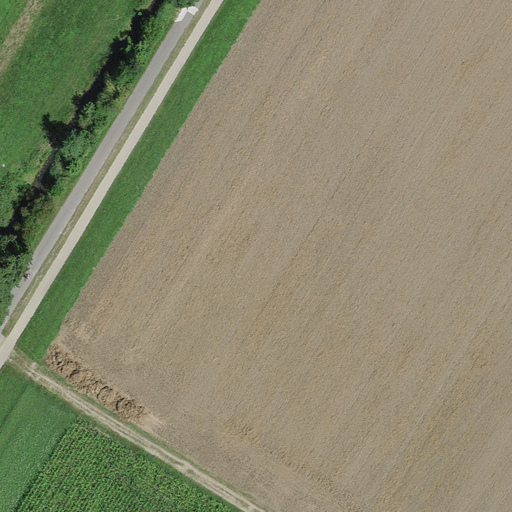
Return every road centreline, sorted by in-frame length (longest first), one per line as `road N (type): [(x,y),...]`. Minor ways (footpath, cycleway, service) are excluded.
road 1 (track): [(7,347),(218,0)]
road 2 (track): [(195,0),(0,322)]
road 3 (track): [(254,511),(7,347)]
